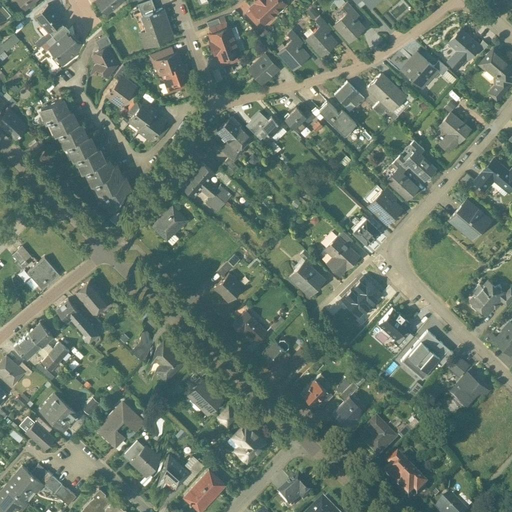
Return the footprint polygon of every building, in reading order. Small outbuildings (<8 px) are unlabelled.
[(10,7),(3,0),(0,0),(0,5),(5,11),(10,7)] [(54,6),(48,0),(40,0),(34,6),(48,23),(59,14),(61,12),(55,5),(54,6)] [(124,0),(123,0),(95,0),(96,0),(107,14),(124,0)] [(151,0),(145,0),(137,3),(142,14),(155,9),(151,0)] [(257,0),(250,7),(251,9),(246,13),(256,24),(261,20),(264,23),(275,13),(262,0),(257,0)] [(262,0),(275,13),(286,3),(282,0),(262,0)] [(347,0),(342,5),(347,11),(350,13),(355,9),(347,0)] [(142,14),(140,15),(148,37),(144,39),(146,46),(173,36),(162,7),(155,9),(142,14)] [(350,13),(347,11),(334,22),(341,30),(343,28),(350,35),(361,25),(350,13)] [(59,14),(48,23),(52,27),(63,18),(59,14)] [(327,23),(319,14),(314,19),(320,25),(322,28),(323,27),(327,23)] [(218,17),(207,21),(209,27),(220,23),(218,17)] [(63,18),(52,27),(56,32),(67,22),(63,18)] [(220,23),(209,27),(211,33),(228,27),(226,21),(220,23)] [(56,32),(47,39),(53,46),(52,46),(53,47),(54,47),(61,56),(81,39),(67,22),(56,32)] [(13,24),(1,35),(6,41),(19,30),(13,24)] [(320,25),(307,36),(313,44),(316,42),(323,49),(334,39),(323,27),(322,28),(320,25)] [(211,33),(209,33),(213,43),(210,44),(212,48),(234,40),(229,26),(228,27),(211,33)] [(299,37),(291,28),(286,32),(291,38),(294,41),(295,41),(299,37)] [(478,44),(459,28),(449,40),(458,49),(448,60),(456,67),(466,56),(468,57),(475,49),(478,45),(478,44)] [(106,34),(95,41),(100,49),(101,51),(107,48),(112,45),(106,34)] [(291,38),(279,50),(285,57),(288,55),(295,63),(306,53),(295,41),(294,41),(291,38)] [(482,39),(478,44),(478,45),(475,49),(479,53),(487,44),(482,39)] [(234,40),(212,48),(213,51),(215,50),(219,61),(220,60),(237,54),(239,53),(234,40)] [(274,53),(266,44),(261,49),(265,53),(269,57),(274,53)] [(170,46),(157,51),(158,54),(159,57),(173,53),(170,46)] [(107,48),(101,51),(100,49),(93,53),(97,62),(96,63),(101,66),(99,69),(100,70),(106,75),(115,63),(107,48)] [(492,48),(480,62),(487,67),(498,54),(492,48)] [(173,53),(159,57),(158,54),(150,57),(151,57),(153,64),(156,65),(158,64),(161,72),(164,71),(181,65),(180,64),(179,60),(180,60),(177,51),(173,53)] [(432,66),(416,51),(401,67),(422,86),(437,70),(432,66)] [(265,53),(250,67),(260,78),(265,72),(268,75),(277,66),(269,57),(265,53)] [(237,54),(220,60),(222,66),(239,60),(237,54)] [(511,65),(498,54),(487,67),(498,77),(498,81),(489,92),(496,98),(511,80),(511,65)] [(448,68),(438,59),(432,66),(437,70),(442,75),(448,68)] [(93,61),(88,67),(97,74),(100,70),(99,69),(101,66),(96,63),(93,61)] [(181,65),(164,71),(168,81),(165,82),(168,91),(171,90),(171,91),(175,89),(172,82),(185,78),(189,77),(186,69),(185,69),(183,63),(180,64),(181,65)] [(120,67),(113,76),(118,80),(121,75),(122,76),(128,69),(123,64),(120,67)] [(405,95),(390,81),(390,82),(380,72),(368,86),(381,98),(392,109),(400,100),(404,95),(405,95)] [(122,76),(121,75),(118,80),(110,90),(109,89),(109,91),(107,94),(119,104),(134,85),(122,76)] [(185,78),(172,82),(175,89),(188,84),(185,78)] [(357,91),(346,80),(334,93),(345,104),(349,99),(356,105),(363,98),(357,91)] [(6,83),(0,90),(5,94),(10,88),(6,83)] [(60,89),(39,99),(40,100),(42,99),(47,109),(43,111),(45,113),(46,112),(46,113),(67,103),(60,89)] [(410,101),(404,95),(400,100),(406,105),(410,101)] [(392,109),(381,98),(377,102),(385,110),(393,118),(397,114),(392,109)] [(18,109),(8,100),(0,108),(0,115),(14,128),(16,125),(17,126),(19,124),(18,123),(23,118),(16,111),(18,109)] [(136,100),(127,111),(133,115),(141,104),(136,100)] [(341,107),(338,111),(327,100),(318,108),(343,134),(343,133),(342,131),(349,123),(351,125),(355,122),(341,107)] [(67,103),(46,113),(48,113),(49,114),(52,113),(57,123),(55,124),(55,125),(76,115),(69,101),(67,103)] [(133,115),(129,120),(140,128),(139,130),(154,110),(149,107),(150,106),(143,101),(141,104),(133,115)] [(385,110),(377,102),(372,107),(380,114),(385,110)] [(296,106),(284,117),(294,127),(303,117),(308,123),(314,116),(307,108),(302,113),(296,106)] [(154,110),(139,130),(150,138),(154,133),(162,123),(164,119),(158,114),(157,115),(153,112),(154,110)] [(450,111),(438,124),(447,132),(439,142),(449,150),(456,141),(457,142),(469,128),(450,111)] [(259,112),(247,124),(260,137),(261,136),(261,135),(266,130),(261,126),(266,120),(259,112)] [(76,115),(55,125),(57,125),(58,126),(61,125),(66,135),(64,136),(64,137),(85,127),(79,113),(76,115)] [(250,136),(231,115),(217,129),(229,142),(223,148),(234,159),(243,150),(239,147),(250,136)] [(266,120),(261,126),(266,130),(261,135),(261,136),(265,140),(270,135),(281,125),(277,121),(275,119),(271,115),(266,120)] [(162,123),(154,133),(159,138),(167,127),(162,123)] [(85,127),(64,137),(66,137),(66,139),(70,137),(75,147),(72,148),(73,149),(94,138),(87,125),(85,127)] [(40,130),(29,138),(33,144),(44,136),(40,130)] [(94,138),(73,149),(73,150),(74,149),(75,151),(79,149),(84,159),(81,160),(82,161),(103,151),(96,138),(94,138)] [(423,147),(414,138),(408,143),(413,148),(414,147),(419,151),(423,147)] [(52,147),(45,141),(38,148),(45,154),(52,147)] [(280,148),(273,141),(270,144),(277,152),(280,148)] [(419,151),(414,147),(413,148),(405,157),(404,157),(409,162),(425,177),(434,167),(419,151)] [(103,151),(82,161),(82,162),(83,161),(84,163),(88,161),(93,171),(90,172),(91,173),(112,163),(105,150),(103,151)] [(405,157),(400,152),(395,157),(404,166),(409,162),(404,157),(405,157)] [(238,167),(228,157),(220,165),(230,175),(238,167)] [(404,166),(395,157),(390,162),(395,167),(396,166),(400,170),(404,166)] [(511,168),(509,171),(494,157),(493,158),(494,158),(486,167),(485,167),(485,168),(475,179),(480,183),(478,185),(480,186),(481,185),(485,188),(494,177),(510,190),(510,189),(511,185),(511,168)] [(201,161),(191,172),(203,182),(214,191),(218,187),(217,187),(208,178),(214,171),(201,161)] [(112,163),(91,173),(91,174),(92,173),(93,175),(97,173),(102,183),(99,184),(100,185),(121,175),(114,162),(112,163)] [(400,170),(396,166),(395,167),(387,176),(396,185),(396,186),(407,196),(416,185),(400,170)] [(203,182),(191,172),(181,183),(194,194),(200,187),(203,182)] [(121,175),(100,185),(100,186),(101,185),(102,187),(106,185),(111,196),(108,197),(109,197),(130,188),(123,174),(121,175)] [(234,191),(222,181),(217,187),(218,187),(214,191),(225,201),(234,191)] [(214,191),(203,182),(200,187),(210,196),(214,191)] [(395,192),(386,184),(382,188),(391,197),(395,192)] [(382,187),(368,202),(386,220),(400,205),(391,197),(382,188),(382,187)] [(254,204),(243,194),(237,200),(247,210),(254,204)] [(488,216),(467,198),(450,217),(469,233),(475,226),(477,228),(481,223),(482,223),(488,216)] [(172,204),(152,224),(166,238),(167,238),(173,232),(186,218),(172,204)] [(279,210),(272,217),(276,221),(283,213),(279,210)] [(378,229),(365,216),(353,229),(366,242),(378,229)] [(352,237),(342,228),(337,234),(347,243),(352,237)] [(173,232),(167,238),(172,243),(178,237),(173,232)] [(337,234),(337,233),(325,246),(337,258),(331,264),(339,272),(357,253),(347,243),(337,234)] [(30,245),(20,234),(15,239),(16,240),(24,249),(30,245)] [(24,249),(16,240),(11,244),(19,254),(24,249)] [(43,246),(26,261),(41,277),(57,262),(43,246)] [(314,258),(304,249),(300,254),(309,263),(314,258)] [(226,260),(217,269),(222,275),(231,266),(226,260)] [(323,278),(304,260),(290,274),(291,275),(293,273),(300,279),(298,282),(309,292),(323,278)] [(106,288),(88,267),(74,278),(91,299),(106,288)] [(229,272),(214,287),(228,302),(243,287),(229,272)] [(366,272),(337,302),(355,320),(384,289),(366,272)] [(489,279),(484,285),(480,281),(473,289),(477,292),(472,298),(473,300),(472,303),(476,307),(478,306),(479,306),(479,305),(487,312),(500,298),(507,304),(511,299),(511,287),(508,291),(504,292),(500,289),(501,289),(502,286),(499,284),(496,284),(496,285),(489,279)] [(66,286),(54,296),(65,308),(69,304),(77,298),(66,286)] [(91,315),(77,298),(69,304),(83,321),(91,315)] [(396,301),(379,319),(395,335),(392,338),(401,347),(415,331),(403,320),(409,313),(396,301)] [(38,309),(27,320),(39,333),(40,334),(42,336),(44,334),(42,332),(51,323),(38,309)] [(266,331),(247,312),(243,315),(245,317),(241,320),(238,317),(232,323),(241,332),(244,329),(256,341),(266,331)] [(83,321),(81,323),(86,328),(96,320),(91,315),(83,321)] [(280,315),(270,326),(275,330),(285,320),(280,315)] [(511,320),(511,319),(496,335),(491,330),(489,333),(510,351),(511,349),(511,320)] [(27,320),(13,333),(17,338),(25,345),(39,333),(27,320)] [(140,326),(129,337),(140,347),(151,335),(140,326)] [(426,327),(400,357),(421,376),(448,347),(426,327)] [(67,337),(57,328),(47,340),(56,349),(67,337)] [(274,339),(261,352),(267,358),(265,359),(270,364),(272,362),(273,363),(277,358),(279,360),(284,354),(283,352),(286,350),(285,349),(288,346),(288,342),(283,338),(279,338),(276,341),(274,339)] [(56,349),(47,340),(44,343),(40,348),(50,357),(56,349)] [(184,362),(163,341),(150,354),(160,364),(155,370),(165,380),(184,362)] [(17,354),(5,344),(0,349),(0,350),(3,353),(0,356),(0,362),(11,372),(21,360),(22,359),(17,354)] [(306,355),(299,348),(291,357),(298,363),(306,355)] [(30,359),(20,350),(17,354),(22,359),(21,360),(26,364),(30,359)] [(466,363),(457,354),(449,364),(458,372),(466,363)] [(298,363),(291,357),(283,365),(290,372),(298,363)] [(485,389),(466,372),(448,392),(466,409),(485,389)] [(316,375),(299,393),(310,405),(312,403),(313,403),(315,401),(327,390),(319,382),(321,380),(316,375)] [(345,379),(335,389),(339,393),(349,383),(345,379)] [(339,393),(338,394),(343,399),(349,393),(349,394),(358,385),(353,380),(349,383),(339,393)] [(74,400),(54,381),(40,397),(61,415),(74,400)] [(203,381),(190,394),(207,410),(219,397),(203,381)] [(120,388),(96,414),(113,431),(122,422),(113,414),(121,405),(130,413),(138,404),(120,388)] [(327,390),(315,401),(320,407),(332,395),(327,390)] [(343,399),(338,404),(341,406),(334,413),(347,427),(365,410),(349,394),(343,399)] [(50,414),(37,403),(33,408),(46,419),(50,414)] [(138,404),(130,413),(134,417),(142,408),(138,404)] [(229,405),(219,416),(227,424),(237,413),(229,405)] [(46,419),(33,408),(25,418),(43,434),(52,424),(46,419)] [(396,440),(377,420),(366,431),(375,440),(368,447),(378,457),(396,440)] [(265,442),(246,422),(233,435),(243,445),(241,447),(243,449),(240,452),(238,450),(237,451),(246,460),(265,442)] [(420,425),(411,434),(416,439),(425,430),(420,425)] [(407,428),(398,437),(403,442),(412,433),(407,428)] [(158,444),(143,430),(129,445),(144,459),(146,457),(154,448),(158,444)] [(154,448),(146,457),(150,462),(159,453),(154,448)] [(37,450),(29,459),(34,463),(42,454),(37,450)] [(29,459),(20,452),(5,470),(22,485),(30,474),(34,477),(41,469),(39,467),(34,463),(29,459)] [(189,473),(169,453),(154,469),(175,488),(189,473)] [(42,454),(34,463),(39,467),(46,458),(42,454)] [(46,458),(39,467),(41,469),(43,471),(51,462),(46,458)] [(413,473),(398,458),(388,468),(391,471),(386,476),(391,481),(391,484),(396,490),(413,473)] [(197,459),(189,468),(196,475),(204,466),(197,459)] [(51,462),(43,471),(48,475),(55,466),(51,462)] [(55,466),(48,475),(52,479),(60,469),(55,466)] [(60,469),(52,479),(57,482),(65,473),(60,469)] [(22,485),(5,470),(0,475),(0,498),(6,504),(15,493),(18,496),(25,488),(22,485)] [(224,485),(208,470),(184,497),(194,505),(202,496),(208,502),(224,485)] [(65,473),(57,482),(61,486),(69,477),(65,473)] [(97,474),(91,480),(91,481),(91,482),(79,495),(79,496),(84,501),(83,502),(83,503),(88,508),(88,509),(89,509),(90,509),(94,505),(97,507),(106,497),(121,511),(122,511),(123,511),(130,503),(130,502),(112,485),(111,485),(110,485),(109,486),(102,481),(103,480),(103,479),(103,478),(99,474),(98,474),(97,473),(97,474)] [(427,487),(413,473),(396,490),(401,495),(404,494),(409,499),(414,494),(417,497),(425,489),(427,487)] [(69,477),(61,486),(66,490),(74,481),(69,477)] [(298,478),(280,494),(291,506),(301,498),(303,501),(313,492),(307,486),(306,487),(298,478)] [(425,489),(417,497),(423,503),(430,495),(425,489)] [(465,511),(466,511),(450,496),(436,510),(437,511),(465,511)] [(6,504),(0,498),(0,511),(5,511),(10,507),(6,504)] [(334,511),(323,501),(311,511),(334,511)]
